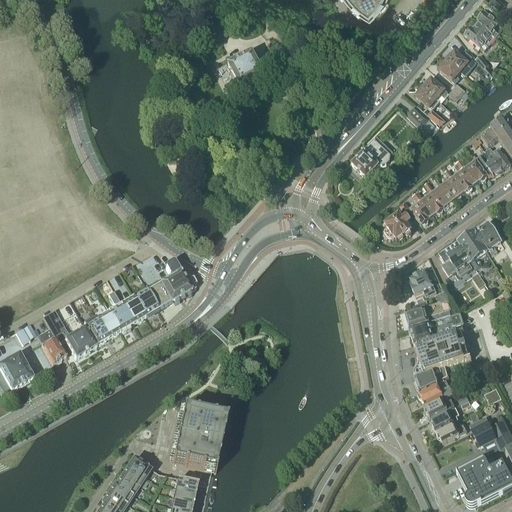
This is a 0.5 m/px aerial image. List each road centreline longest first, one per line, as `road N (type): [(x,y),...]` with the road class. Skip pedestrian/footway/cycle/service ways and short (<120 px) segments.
road 1 (unclassified): [(160,240),(117,202),(88,159),(55,52),(20,0)]
road 2 (tertiary): [(0,434),(198,318)]
road 3 (unclassified): [(0,334),(160,240)]
road 4 (secondary): [(511,184),(401,263),(362,272)]
road 5 (secondary): [(389,412),(362,272)]
road 6 (secondary): [(312,511),(330,474),(389,412)]
